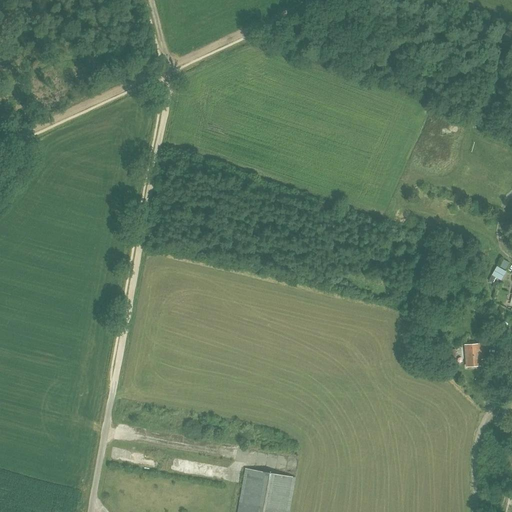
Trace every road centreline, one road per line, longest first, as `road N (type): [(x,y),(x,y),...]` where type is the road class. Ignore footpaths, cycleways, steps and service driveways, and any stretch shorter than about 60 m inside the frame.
road 1 (track): [(112,394),(169,67)]
road 2 (track): [(0,143),(169,67)]
road 3 (track): [(169,67),(315,0)]
road 4 (unclassified): [(90,511),(112,394)]
